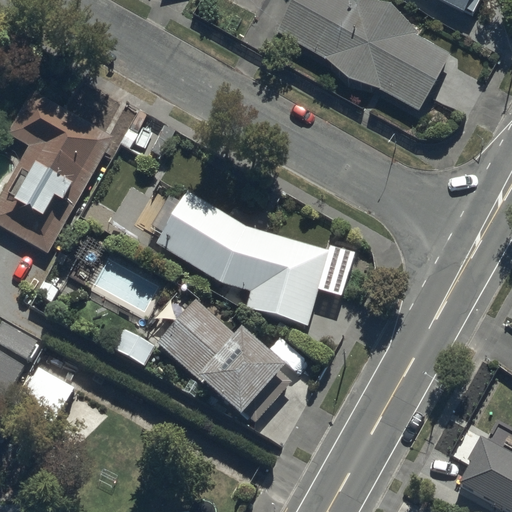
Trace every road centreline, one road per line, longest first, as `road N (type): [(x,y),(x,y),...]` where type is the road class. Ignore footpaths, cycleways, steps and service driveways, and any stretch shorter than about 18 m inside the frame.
road 1 (residential): [(474,239),(47,0)]
road 2 (tertiary): [(474,239),(321,511)]
